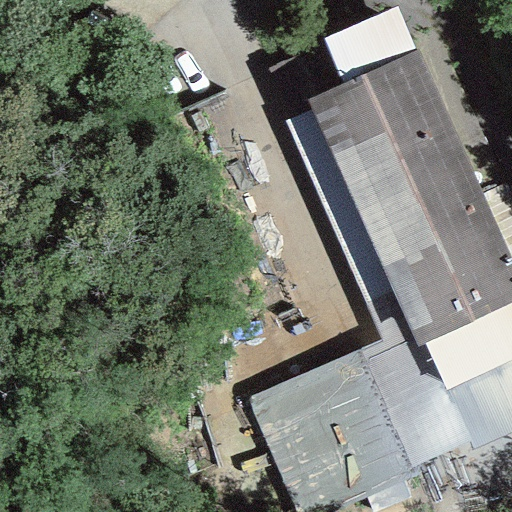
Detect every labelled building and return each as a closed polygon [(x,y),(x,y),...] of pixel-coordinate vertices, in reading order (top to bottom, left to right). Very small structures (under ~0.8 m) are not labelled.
[(323,40),(341,84),(414,52),(395,7),(323,40)] [(341,84),(306,99),(310,110),(407,329),(415,348),(511,302),(511,262),(482,195),(417,50),(414,52),(341,84)] [(379,341),(407,329),(310,110),(284,120),(379,341)] [(511,262),(511,195),(506,183),(482,195),(511,262)] [(244,400),(294,511),(330,511),(421,471),(418,465),(471,441),(474,448),(511,432),(511,302),(415,348),(407,329),(379,341),(244,400)]
